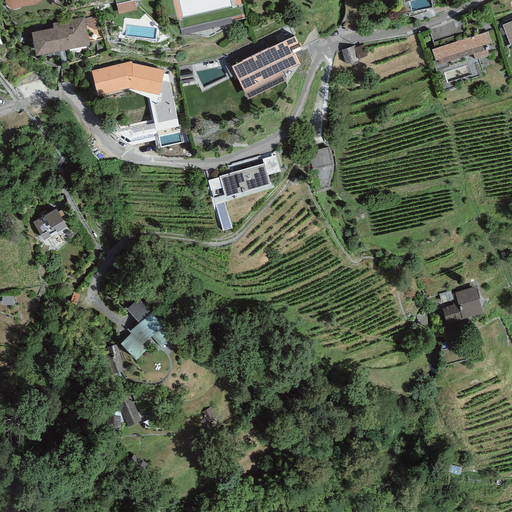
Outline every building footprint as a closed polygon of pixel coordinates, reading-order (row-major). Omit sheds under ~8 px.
[(137,9),(134,0),(126,0),(116,2),(118,14),(137,9)] [(245,4),(244,0),(172,0),(177,19),(245,4)] [(139,19),(123,18),(122,29),(119,29),(119,37),(156,42),(159,28),(158,27),(158,22),(156,22),(146,12),(139,19)] [(32,31),(36,53),(89,43),(84,17),(53,22),(54,27),(32,31)] [(511,19),(502,24),(503,26),(506,32),(510,43),(511,42),(511,19)] [(436,47),(431,48),(435,60),(438,59),(440,63),(473,52),(475,58),(489,53),(487,47),(486,48),(484,43),(491,41),(488,29),(481,32),(477,34),(436,47)] [(242,58),(232,64),(248,97),(280,81),(286,77),(282,69),(300,60),(294,49),(302,44),(299,39),(298,39),(295,31),(269,45),(268,44),(242,57),(242,58)] [(355,47),(358,58),(368,54),(363,44),(355,47)] [(353,45),(341,49),(346,63),(357,60),(353,45)] [(131,60),(91,69),(97,93),(129,87),(160,94),(165,69),(132,61),(131,60)] [(329,146),(308,151),(312,168),(333,163),(329,146)] [(262,158),(263,162),(264,162),(268,174),(280,170),(275,154),(262,158)] [(208,179),(213,197),(225,194),(225,195),(270,182),(268,174),(264,162),(263,162),(219,175),(219,176),(208,179)] [(225,202),(216,205),(223,230),(232,227),(225,202)] [(56,206),(33,220),(43,237),(67,223),(56,206)] [(442,307),(447,321),(483,310),(475,285),(452,292),(453,298),(454,300),(452,300),(453,304),(442,307)] [(452,292),(451,290),(439,293),(441,302),(453,298),(452,292)] [(131,333),(120,343),(136,361),(147,351),(142,345),(152,336),(161,347),(173,336),(139,298),(127,309),(137,320),(127,329),(131,333)] [(124,370),(116,344),(104,348),(111,373),(124,370)] [(130,395),(117,401),(128,427),(142,421),(130,395)] [(215,416),(210,407),(203,410),(207,420),(215,416)] [(120,415),(106,416),(107,429),(121,429),(120,415)] [(150,463),(135,454),(129,463),(145,472),(150,463)]
